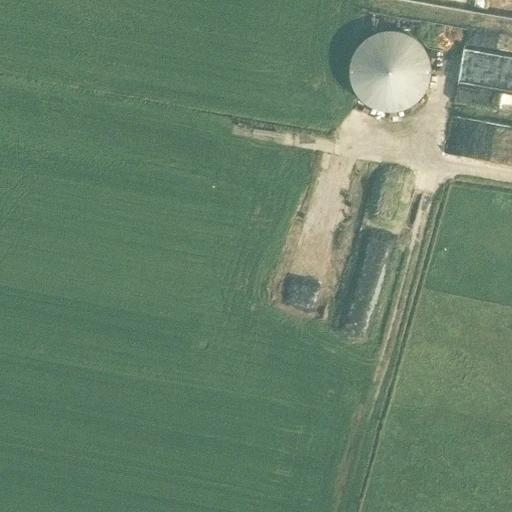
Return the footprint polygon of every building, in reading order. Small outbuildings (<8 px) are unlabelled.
[(349,73),(349,76),(350,80),(350,83),(352,87),(353,90),(355,93),(356,96),(359,99),(361,102),(364,104),(366,106),(369,108),(373,110),(376,111),(379,112),(383,113),(386,113),(390,114),(393,113),(397,113),(400,112),(404,111),(407,110),(410,108),(413,106),(416,104),(419,102),(421,99),(423,96),(425,93),(427,90),(428,87),(429,83),(430,80),(430,76),(431,73),(430,69),(430,66),(429,62),(428,59),(427,56),(425,52),(423,49),(421,47),(419,44),(416,42),(413,39),(410,38),(407,36),(404,35),(400,33),(397,33),(393,32),(390,32),(386,32),(383,33),(379,34),(376,35),(373,36),(369,38),(366,39),(364,42),(361,44),(359,47),(356,49),(355,53),(353,56),(352,59),(350,62),(350,66),(349,69),(349,73)] [(511,56),(461,55),(459,99),(511,100),(511,56)] [(511,121),(452,116),(449,155),(511,161),(511,160),(511,121)] [(376,163),(364,218),(393,224),(405,169),(376,163)] [(311,306),(320,261),(295,256),(286,301),(311,306)]
